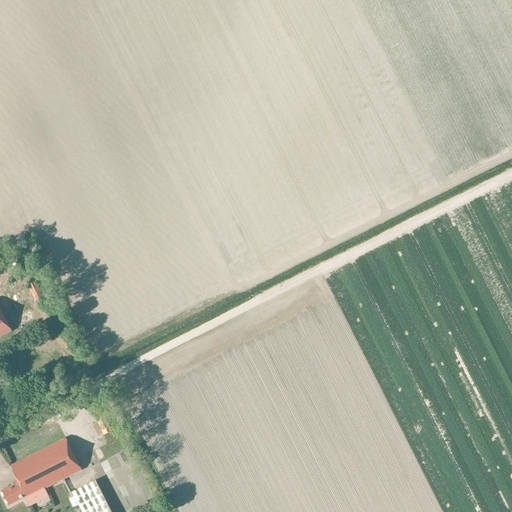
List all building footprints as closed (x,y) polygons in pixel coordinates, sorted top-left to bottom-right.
[(8,260),(12,269),(33,259),(28,250),(8,260)] [(43,297),(41,292),(35,279),(26,283),(32,296),(35,301),(43,297)] [(0,335),(11,330),(0,307),(0,335)] [(44,371),(47,377),(63,369),(60,364),(44,371)] [(111,430),(105,418),(97,422),(103,435),(111,430)] [(19,482),(2,491),(8,504),(24,496),(29,505),(47,496),(44,489),(81,470),(66,438),(12,466),(19,482)] [(85,463),(97,454),(91,447),(80,455),(85,463)] [(111,511),(95,480),(72,492),(74,496),(79,504),(82,511),(111,511)] [(69,498),(73,507),(79,504),(74,496),(69,498)]
